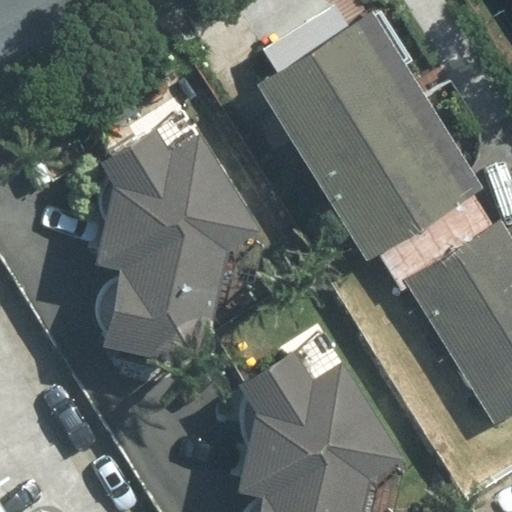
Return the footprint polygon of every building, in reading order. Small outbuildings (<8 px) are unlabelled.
[(384,272),(489,208),(359,0),(337,0),(249,55),(384,272)] [(270,208),(183,107),(107,136),(78,313),(220,336),(239,221),(270,208)] [(511,243),(489,208),(384,272),(484,428),(511,410),(511,243)] [(414,441),(360,321),(253,368),(234,511),(371,511),(379,456),(414,441)] [(0,511),(11,511),(0,494),(0,511)]
